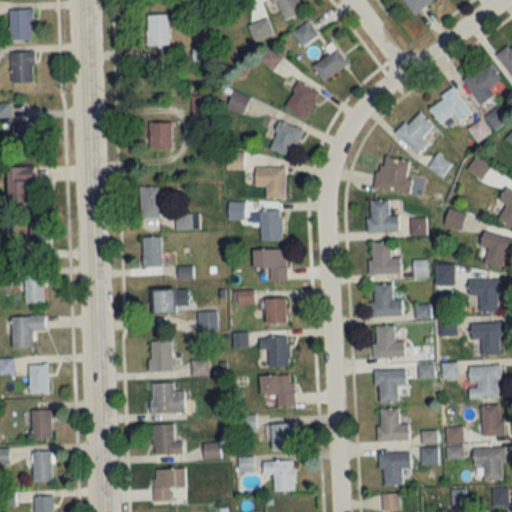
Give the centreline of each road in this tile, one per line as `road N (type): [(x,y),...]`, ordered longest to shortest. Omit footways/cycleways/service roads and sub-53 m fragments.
road 1 (residential): [(336,511),(320,208),(325,174),(346,124),(399,64),(489,0)]
road 2 (tertiary): [(86,0),(105,511)]
